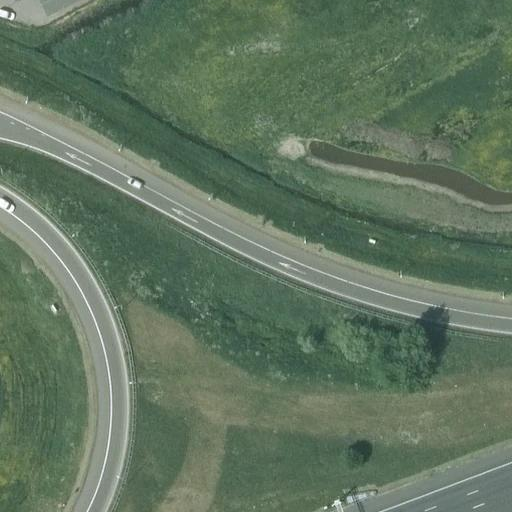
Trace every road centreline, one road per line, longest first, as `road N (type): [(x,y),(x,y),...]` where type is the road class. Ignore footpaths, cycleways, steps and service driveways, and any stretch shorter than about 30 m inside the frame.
road 1 (motorway): [(511,328),(309,279),(0,130)]
road 2 (motorway): [(0,209),(41,240),(71,278),(104,352),(111,422),(90,511)]
